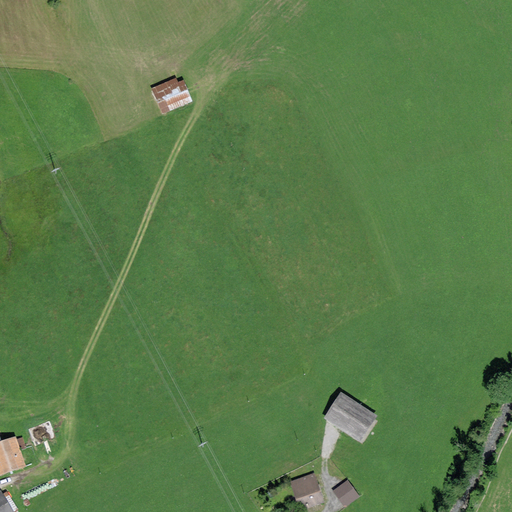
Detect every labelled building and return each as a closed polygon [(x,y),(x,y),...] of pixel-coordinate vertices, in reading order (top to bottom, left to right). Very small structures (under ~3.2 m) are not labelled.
[(154,89),(164,113),(191,102),(184,84),(176,88),(173,81),(154,89)] [(373,418),(341,397),(329,416),(361,437),(373,418)] [(0,474),(25,466),(19,450),(26,448),(22,438),(0,446),(0,474)] [(302,508),(321,501),(314,483),(317,482),(314,475),(294,482),(302,508)] [(356,496),(347,484),(336,492),(345,504),(356,496)] [(0,492),(0,511),(13,511),(17,510),(7,493),(2,496),(0,492)]
